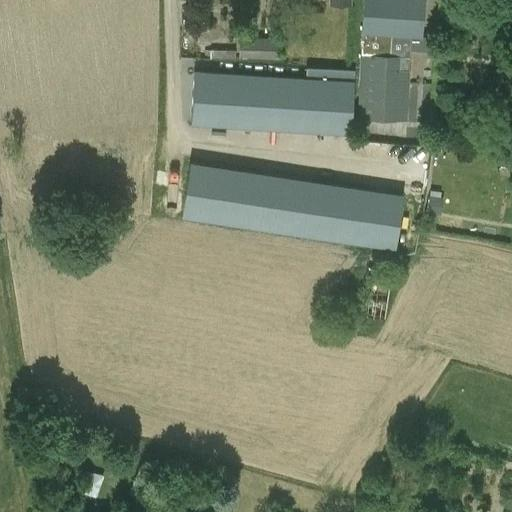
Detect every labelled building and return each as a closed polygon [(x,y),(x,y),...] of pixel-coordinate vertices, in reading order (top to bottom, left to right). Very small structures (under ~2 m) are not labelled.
[(363,0),(360,34),(357,118),(406,121),(411,37),(420,37),(422,0),(363,0)] [(279,64),(280,37),(239,36),(239,57),(243,57),(243,65),(266,66),(267,64),(279,64)] [(235,50),(210,50),(209,60),(235,61),(235,50)] [(192,69),(189,125),(351,135),(354,80),(192,69)] [(395,249),(404,194),(188,161),(180,215),(395,249)] [(385,318),(392,270),(366,266),(360,315),(385,318)]
